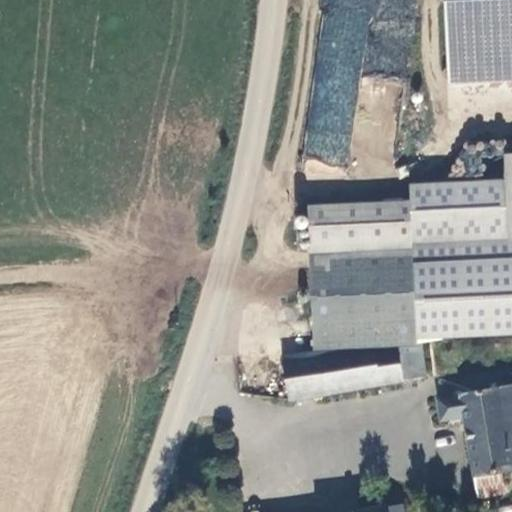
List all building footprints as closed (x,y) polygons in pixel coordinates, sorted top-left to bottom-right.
[(511,0),(448,0),(453,85),(511,82),(511,0)] [(446,341),(511,338),(511,246),(508,183),(413,184),(407,199),(312,205),(329,353),(390,340),(393,348),(415,344),(422,381),(445,377),(438,343),(446,341)] [(297,359),(305,401),(422,381),(415,344),(393,348),(390,340),(329,353),(304,358),(297,359)] [(511,384),(456,394),(471,477),(511,469),(511,384)] [(511,493),(511,469),(471,477),(477,498),(511,493)] [(416,511),(414,500),(344,511),(416,511)] [(499,511),(498,506),(493,501),(487,500),(481,503),(478,510),(477,511),(499,511)]
